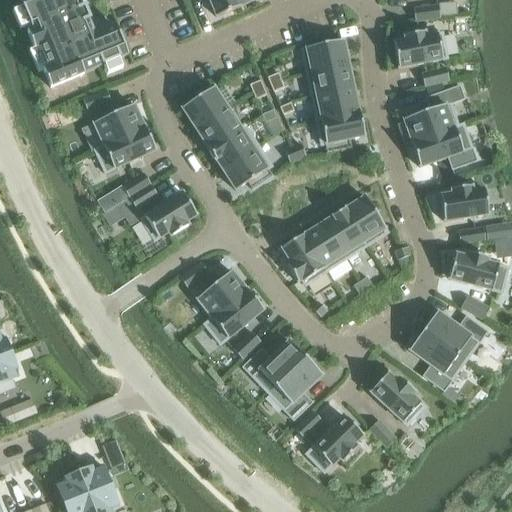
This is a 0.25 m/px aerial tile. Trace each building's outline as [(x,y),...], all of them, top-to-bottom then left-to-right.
[(77,0),(31,0),(20,5),(31,31),(27,33),(34,51),(40,48),(49,69),(43,72),(50,90),(84,76),(84,75),(127,57),(115,28),(93,37),(87,23),(89,22),(84,9),(82,10),(77,0)] [(235,0),(207,0),(216,19),(239,9),(235,0)] [(235,0),(239,9),(240,9),(240,8),(259,0),(235,0)] [(413,11),(415,24),(440,20),(438,7),(413,11)] [(424,34),(404,38),(405,42),(393,45),(398,71),(447,61),(441,35),(425,38),(424,34)] [(306,76),(348,67),(343,42),(301,51),(306,76)] [(311,99),(353,90),(348,67),(306,76),(311,99)] [(421,76),(424,88),(448,82),(445,70),(421,76)] [(267,79),(270,87),(281,82),(278,74),(267,79)] [(263,89),(260,82),(249,87),(252,94),(263,89)] [(270,87),(273,94),(284,89),(281,82),(270,87)] [(196,131),(227,110),(213,89),(182,110),(195,131),(196,131)] [(252,94),(255,102),(266,97),(263,89),(252,94)] [(315,123),(359,114),(359,113),(358,113),(353,90),(311,99),(316,122),(315,122),(315,123)] [(450,106),(455,105),(450,91),(425,100),(430,113),(450,106)] [(111,104),(106,92),(83,101),(87,113),(111,104)] [(291,104),(279,109),(283,117),(294,112),(291,104)] [(450,106),(430,113),(403,122),(410,145),(410,146),(463,127),(463,126),(457,128),(450,106)] [(144,128),(144,129),(133,107),(93,126),(103,148),(94,152),(94,153),(145,129),(144,128)] [(227,110),(196,131),(209,151),(244,128),(244,127),(240,129),(227,110)] [(276,120),(273,112),(262,116),(262,117),(265,124),(276,120)] [(359,114),(315,123),(321,147),(364,138),(359,114)] [(463,127),(410,146),(419,169),(448,158),(471,150),(463,127)] [(222,171),(258,148),(244,128),(209,151),(222,171)] [(94,153),(105,176),(155,152),(145,129),(94,153)] [(292,149),(297,161),(298,161),(305,158),(300,146),(293,149),(292,149)] [(236,192),(247,185),(251,191),(252,192),(272,179),(272,178),(267,171),(271,169),(258,148),(222,171),(236,192)] [(290,165),(290,164),(297,161),(292,149),(284,153),(290,165)] [(471,150),(448,158),(452,172),(476,163),(471,150)] [(143,176),(123,189),(130,200),(150,186),(143,176)] [(137,211),(141,208),(157,198),(157,197),(150,186),(130,200),(137,211)] [(440,197),(444,223),(488,217),(484,191),(472,193),(471,188),(451,191),(451,196),(440,197)] [(123,189),(98,204),(105,215),(129,200),(130,200),(123,189)] [(140,221),(154,243),(168,235),(171,238),(188,227),(186,223),(196,217),(182,195),(140,221)] [(366,248),(387,235),(364,199),(343,212),(366,248)] [(346,261),(366,248),(343,212),(323,224),(346,261)] [(326,274),(327,274),(327,273),(346,261),(323,224),(303,237),(326,274)] [(510,225),(486,229),(488,242),(511,238),(510,225)] [(458,234),(460,246),(484,243),(482,230),(458,234)] [(303,237),(281,251),(290,265),(287,267),(298,285),(301,282),(305,288),(326,274),(303,237)] [(511,240),(493,243),(496,259),(511,257),(511,240)] [(410,258),(407,249),(395,254),(397,262),(410,258)] [(455,256),(448,281),(501,295),(508,270),(487,264),(488,260),(468,255),(467,259),(455,256)] [(200,265),(180,280),(187,290),(208,276),(200,265)] [(204,328),(247,293),(231,273),(196,301),(211,320),(203,327),(204,328)] [(360,283),(366,293),(373,289),(367,279),(360,283)] [(366,293),(360,283),(353,288),(360,298),(366,294),(366,293)] [(220,347),(263,312),(247,293),(204,328),(220,347)] [(489,310),(467,298),(461,310),(478,319),(483,322),(489,310)] [(311,310),(320,319),(326,313),(317,304),(311,310)] [(465,364),(479,345),(458,329),(437,314),(423,333),(436,343),(465,364)] [(479,345),(487,334),(465,318),(458,329),(479,345)] [(451,383),(465,364),(436,343),(423,333),(409,353),(430,368),(451,383)] [(0,358),(10,355),(4,338),(2,339),(0,334),(0,358)] [(242,361),(260,343),(251,334),(233,352),(242,361)] [(267,396),(268,396),(305,360),(289,343),(270,361),(251,379),(264,392),(267,396)] [(268,359),(261,351),(242,369),(251,379),(270,361),(268,359)] [(10,355),(0,358),(0,385),(18,379),(15,372),(17,371),(10,355)] [(305,360),(268,396),(284,413),(303,395),(322,377),(305,360)] [(451,383),(430,368),(422,378),(443,394),(447,389),(451,383)] [(388,375),(370,394),(406,428),(424,409),(412,397),(415,394),(399,380),(396,383),(388,375)] [(443,394),(441,397),(457,408),(463,400),(447,389),(443,394)] [(293,423),(312,405),(303,395),(284,413),(293,423)] [(31,401),(0,413),(0,416),(5,428),(37,415),(31,401)] [(321,423),(312,414),(294,431),(303,440),(321,423)] [(305,456),(324,475),(339,460),(342,463),(357,449),(354,446),(362,437),(344,418),(305,456)] [(395,441),(378,423),(369,432),(384,448),(386,450),(395,441)] [(109,445),(101,448),(110,471),(124,465),(125,465),(120,453),(116,442),(109,445)] [(93,511),(111,511),(118,508),(102,467),(95,470),(94,468),(78,474),(93,511)] [(78,474),(62,481),(63,483),(56,485),(66,511),(93,511),(78,474)]
